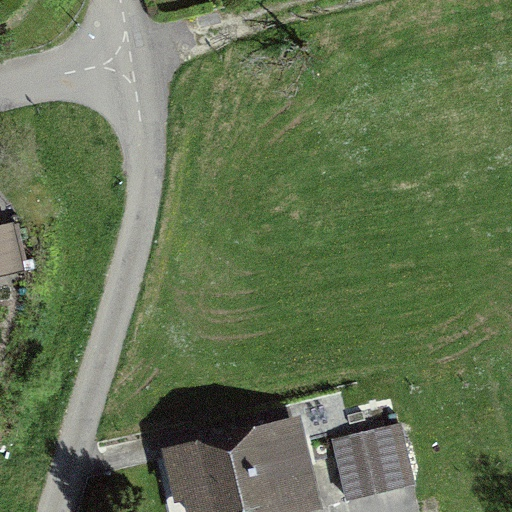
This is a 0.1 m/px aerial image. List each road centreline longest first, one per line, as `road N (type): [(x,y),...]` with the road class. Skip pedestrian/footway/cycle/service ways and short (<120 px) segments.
road 1 (residential): [(55,511),(115,319),(137,163),(131,47)]
road 2 (track): [(131,47),(335,0)]
road 3 (residential): [(0,77),(131,47)]
